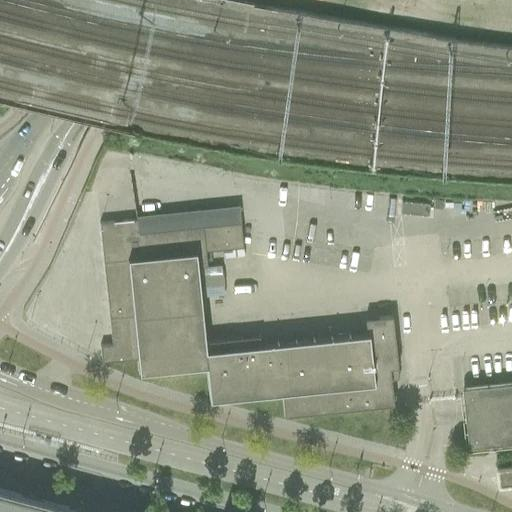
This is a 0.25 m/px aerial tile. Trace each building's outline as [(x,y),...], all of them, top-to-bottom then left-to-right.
[(459,0),(469,22),(508,4),(506,0),(459,0)] [(401,211),(428,214),(429,202),(402,199),(401,211)] [(112,221),(99,223),(108,319),(111,344),(99,345),(101,362),(136,358),(137,372),(205,365),(208,401),(280,393),(283,416),(392,404),(390,380),(398,379),(391,316),(364,319),(365,333),(249,346),(248,335),(204,339),(197,267),(206,266),(205,252),(242,248),(240,223),(138,234),(137,219),(112,221)] [(464,399),(466,418),(469,448),(471,449),(511,444),(511,382),(464,388),(463,390),(464,399)] [(511,465),(501,467),(497,470),(499,487),(501,489),(511,487),(511,465)] [(0,511),(2,511),(9,492),(0,489),(0,511)] [(2,511),(29,511),(33,498),(9,492),(2,511)] [(29,511),(55,511),(57,505),(33,498),(29,511)]
